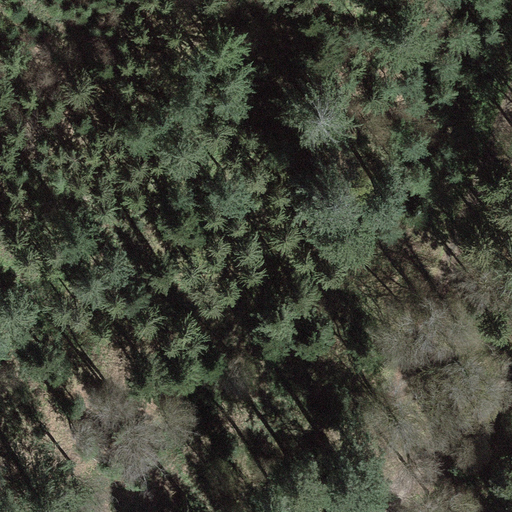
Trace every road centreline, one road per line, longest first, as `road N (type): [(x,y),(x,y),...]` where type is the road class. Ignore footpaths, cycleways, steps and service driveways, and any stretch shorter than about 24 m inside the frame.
road 1 (track): [(511,96),(373,471),(365,511)]
road 2 (track): [(511,369),(369,511)]
